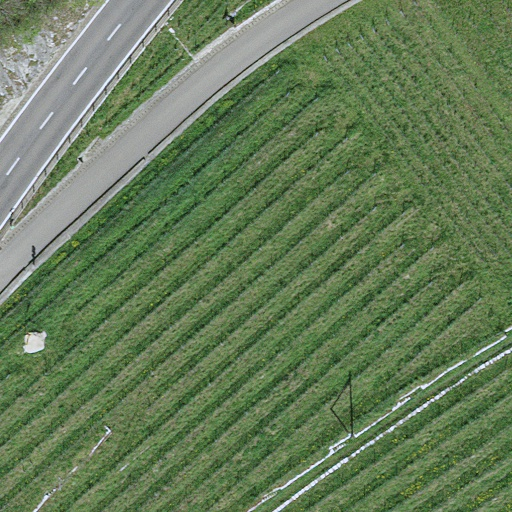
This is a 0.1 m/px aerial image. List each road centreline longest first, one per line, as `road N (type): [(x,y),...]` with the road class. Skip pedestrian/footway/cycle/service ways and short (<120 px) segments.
road 1 (unclassified): [(0,263),(280,20),(318,0)]
road 2 (tertiary): [(0,192),(145,0)]
